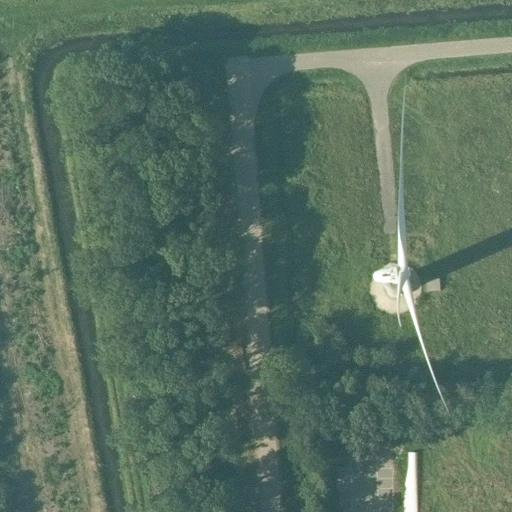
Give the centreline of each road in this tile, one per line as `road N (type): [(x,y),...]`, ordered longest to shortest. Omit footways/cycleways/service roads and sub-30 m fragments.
road 1 (unclassified): [(274,511),(242,83)]
road 2 (track): [(242,83),(284,63),(511,47)]
road 3 (track): [(376,58),(392,270)]
